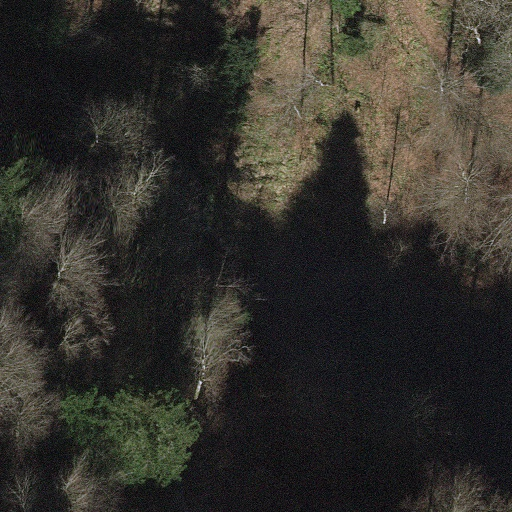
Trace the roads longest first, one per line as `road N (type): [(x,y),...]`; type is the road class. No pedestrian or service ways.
road 1 (track): [(179,511),(81,289),(35,217),(0,180)]
road 2 (track): [(511,102),(460,67),(405,0)]
